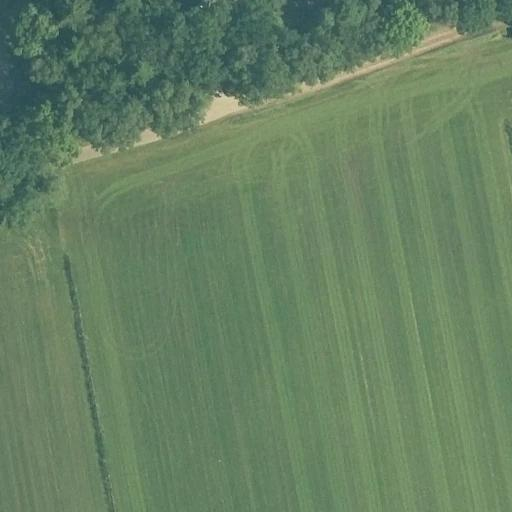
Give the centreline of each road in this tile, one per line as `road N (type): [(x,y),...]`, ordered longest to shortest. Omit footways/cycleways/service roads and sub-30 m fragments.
road 1 (unclassified): [(0,178),(268,96)]
road 2 (track): [(511,13),(268,96)]
